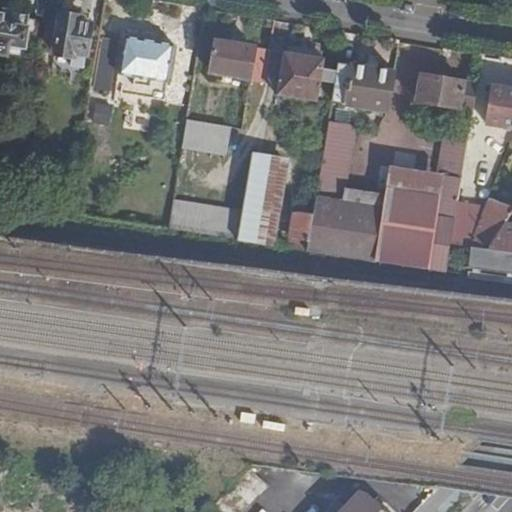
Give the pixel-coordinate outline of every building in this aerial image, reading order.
[(46,50),(49,25),(28,21),(29,17),(14,14),(13,19),(0,16),(0,54),(7,56),(8,50),(24,54),(25,46),(46,50)] [(62,17),(52,15),(49,25),(46,50),(45,54),(56,55),(62,17)] [(81,19),(62,17),(56,55),(71,58),(70,67),(85,70),(92,26),(81,24),(81,19)] [(175,45),(126,36),(119,76),(136,79),(133,96),(147,99),(151,83),(168,85),(175,45)] [(212,75),(251,81),(257,49),(218,43),(212,75)] [(266,84),(271,52),(257,49),(251,81),(266,84)] [(326,61),(286,54),(279,97),(318,103),(326,61)] [(352,67),(340,65),(332,102),(347,105),(347,108),(385,114),(393,72),(353,65),(352,67)] [(477,85),(423,76),(417,103),(473,112),(477,85)] [(511,127),(511,90),(491,87),(485,123),(511,127)] [(216,126),(189,121),(184,149),(212,155),(216,126)] [(307,254),(375,264),(380,237),(337,230),(342,205),(356,128),(329,123),(312,216),(307,242),(307,254)] [(429,219),(454,223),(455,215),(457,203),(469,137),(444,132),(429,219)] [(242,213),(237,243),(268,247),(284,162),(253,157),(242,213)] [(392,195),(390,212),(429,219),(432,200),(392,195)] [(469,249),(489,251),(507,223),(511,215),(511,206),(489,198),(479,223),(469,249)] [(19,208),(34,211),(36,202),(21,199),(19,208)] [(174,201),(169,231),(237,243),(242,213),(174,201)] [(457,203),(455,215),(479,223),(485,208),(457,203)] [(342,205),(337,230),(380,237),(384,211),(342,205)] [(375,264),(444,275),(450,246),(454,223),(429,219),(390,212),(384,211),(380,237),(375,264)] [(288,238),(307,242),(312,216),(293,213),(288,238)] [(454,223),(450,246),(469,249),(479,223),(455,215),(454,223)] [(489,251),(511,253),(511,223),(507,223),(489,251)] [(388,511),(383,507),(379,511),(365,498),(360,493),(345,509),(337,502),(327,511),(388,511)] [(131,511),(133,504),(104,501),(100,511),(131,511)]
